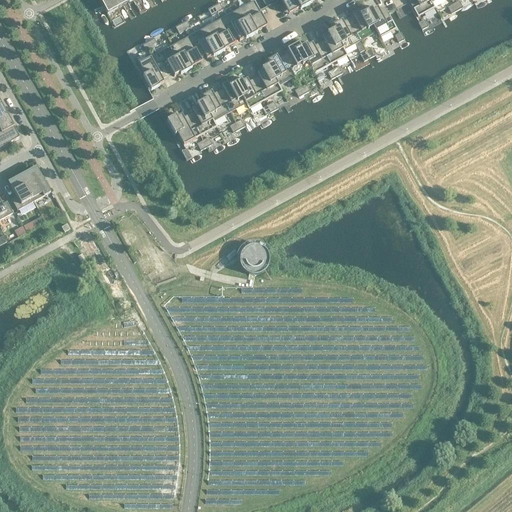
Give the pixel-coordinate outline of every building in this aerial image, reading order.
[(117,10),(112,0),(97,0),(106,16),(117,10)] [(128,4),(125,0),(112,0),(117,10),(128,4)] [(305,7),(301,0),(279,0),(288,15),(299,9),(300,10),(305,7)] [(414,0),(416,3),(410,6),(417,18),(434,9),(431,3),(431,4),(428,0),(414,0)] [(458,1),(452,4),(456,11),(461,8),(461,9),(462,8),(458,1)] [(253,2),(236,11),(251,37),(256,34),(256,32),(266,26),(253,2)] [(218,5),(213,7),(217,14),(222,11),(219,4),(218,4),(218,5)] [(456,11),(452,4),(447,8),(450,15),(451,14),(456,11)] [(217,14),(213,7),(208,10),(207,10),(211,17),(217,14)] [(377,8),(371,11),(370,10),(365,13),(366,14),(365,14),(376,33),(375,34),(378,39),(395,30),(389,18),(383,21),(377,8)] [(363,9),(362,9),(360,10),(361,11),(358,13),(358,11),(358,12),(351,15),(358,27),(353,30),(360,42),(375,34),(376,33),(365,14),(366,14),(365,13),(363,9)] [(251,37),(236,11),(220,20),(228,35),(229,35),(227,32),(232,29),(239,42),(244,39),(245,40),(251,37)] [(233,44),(228,35),(220,20),(204,29),(218,55),(224,52),(223,50),(233,44)] [(423,20),(418,23),(417,24),(421,31),(422,30),(426,27),(427,28),(427,27),(423,20)] [(348,33),(341,21),(330,27),(332,31),(332,32),(333,32),(343,51),(344,51),(360,42),(353,30),(348,33)] [(186,22),(181,25),(184,32),(190,29),(186,22),(185,22),(186,22)] [(184,32),(181,25),(175,28),(175,27),(175,28),(178,35),(184,32)] [(218,55),(204,29),(187,38),(196,53),(194,50),(199,47),(206,60),(211,57),(212,58),(218,55)] [(332,32),(332,31),(326,34),(327,35),(322,38),(328,51),(323,53),(330,66),(347,57),(344,51),(343,51),(333,32),(332,32)] [(400,33),(399,34),(394,36),(398,43),(398,42),(403,40),(403,41),(404,40),(400,33)] [(201,62),(196,53),(187,38),(171,47),(185,73),(191,70),(190,68),(201,62)] [(153,40),(148,43),(151,50),(157,46),(153,39),(153,40)] [(151,50),(148,43),(143,46),(142,45),(142,46),(146,53),(151,50)] [(298,44),(297,45),(295,46),(295,47),(293,48),(292,47),(286,51),(293,63),(288,66),(294,78),(310,69),(311,69),(300,50),(300,48),(298,44)] [(311,44),(306,47),(305,45),(300,48),(300,50),(311,69),(310,69),(313,75),(330,66),(323,53),(318,56),(311,44)] [(185,73),(171,47),(155,56),(161,68),(167,65),(173,77),(179,74),(180,76),(185,73)] [(371,49),(365,52),(368,59),(374,56),(374,57),(374,56),(371,49)] [(368,59),(365,52),(359,55),(363,62),(364,62),(363,61),(368,59)] [(161,68),(155,56),(139,64),(136,60),(145,77),(143,78),(143,77),(142,77),(150,92),(158,88),(158,86),(163,83),(156,71),(161,68)] [(269,60),(270,61),(268,62),(267,61),(264,63),(266,67),(267,68),(278,87),(294,78),(288,66),(282,69),(276,56),(269,60)] [(267,68),(266,67),(261,70),(262,71),(256,74),(263,86),(258,89),(265,101),(281,92),(278,87),(267,68)] [(338,67),(332,70),(336,77),(341,74),(342,74),(338,67)] [(336,77),(332,70),(327,73),(330,80),(331,80),(331,79),(336,77)] [(232,80),(230,82),(229,82),(230,83),(228,84),(227,83),(221,86),(227,99),(222,102),(229,114),(245,105),(235,86),(234,84),(232,80)] [(246,80),(241,83),(240,81),(234,84),(235,86),(245,105),(248,111),(265,101),(258,89),(253,92),(246,80)] [(305,85),(300,88),(303,94),(308,92),(309,92),(305,85)] [(303,94),(300,88),(294,91),(298,98),(298,97),(303,94)] [(204,96),(204,97),(202,98),(202,97),(201,97),(202,97),(199,98),(201,102),(202,104),(213,123),(229,114),(222,102),(217,104),(210,92),(204,96),(204,95),(204,96)] [(202,104),(201,102),(195,105),(196,107),(191,110),(198,122),(193,125),(199,137),(216,128),(213,123),(202,104)] [(273,103),(267,106),(271,112),(276,109),(276,110),(277,110),(273,103)] [(271,112),(267,106),(261,109),(265,116),(266,116),(265,115),(271,112)] [(181,115),(175,118),(174,117),(166,121),(174,136),(175,136),(174,135),(176,134),(185,151),(186,150),(183,146),(199,137),(193,125),(187,128),(181,115)] [(0,135),(13,128),(7,117),(0,121),(0,135)] [(240,121),(234,124),(238,130),(243,127),(243,128),(244,128),(240,121)] [(238,130),(234,124),(229,127),(232,134),(233,133),(238,130)] [(0,149),(19,139),(13,128),(0,135),(0,149)] [(207,138),(202,142),(205,148),(210,145),(211,146),(211,145),(207,138)] [(205,148),(202,142),(196,145),(200,152),(200,151),(205,148)] [(36,171),(20,180),(33,203),(49,194),(49,193),(49,194),(36,171)] [(33,203),(20,180),(9,186),(10,186),(16,198),(10,200),(17,212),(33,203)] [(0,220),(12,214),(6,203),(1,206),(0,203),(0,220)] [(25,226),(28,233),(36,228),(33,222),(25,226)] [(26,234),(22,227),(15,231),(18,238),(26,234)] [(263,250),(264,248),(263,246),(261,246),(259,245),(258,244),(256,244),(254,244),(252,244),(251,244),(249,244),(247,244),(245,245),(244,246),(242,247),(241,248),(239,249),(238,251),(237,252),(236,254),(236,255),(236,258),(236,257),(236,256),(237,256),(237,255),(239,256),(239,258),(239,259),(239,260),(239,262),(239,263),(239,265),(239,266),(240,268),(241,269),(242,270),(243,271),(244,272),(245,273),(246,274),(247,275),(249,275),(250,276),(252,276),(253,276),(254,276),(256,276),(257,275),(259,275),(260,274),(261,274),(263,273),(264,272),(265,271),(266,269),(266,268),(267,267),(267,265),(268,264),(268,263),(268,261),(268,260),(268,258),(267,257),(267,255),(266,254),(266,253),(265,252),(264,250),(263,250)]
